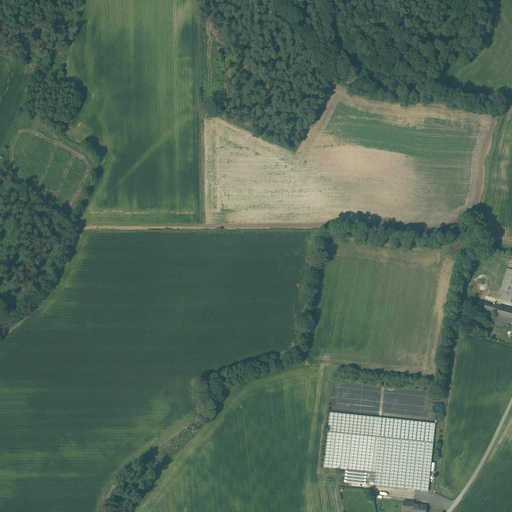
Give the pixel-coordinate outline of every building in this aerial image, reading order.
[(511,299),(511,270),(507,269),(499,296),(498,300),(511,303),(511,299)] [(480,275),(478,276),(476,278),(475,280),(474,283),(475,285),(476,288),(478,289),(481,290),(483,291),(486,290),(488,288),(490,286),(490,284),(490,281),(489,278),(488,276),(485,275),(483,274),(480,275)] [(497,314),(499,306),(486,303),(484,310),(497,314)] [(511,309),(499,306),(497,314),(494,323),(502,325),(508,327),(509,324),(511,325),(511,324),(511,321),(511,309)] [(457,309),(454,311),(455,314),(458,317),(463,314),(459,308),(457,309)] [(433,410),(434,412),(435,413),(437,414),(440,414),(441,413),(443,411),(444,409),(443,407),(443,405),(441,404),(439,403),(437,403),(435,404),(433,405),(432,408),(433,410)] [(330,412),(328,432),(379,437),(433,443),(435,423),(428,423),(330,412)] [(323,467),(346,470),(366,472),(375,473),(379,437),(328,432),(323,467)] [(375,473),(366,472),(365,485),(428,491),(433,443),(379,437),(375,473)] [(344,482),(365,485),(366,472),(346,470),(344,482)] [(413,503),(403,502),(402,511),(409,511),(411,511),(413,504),(413,503)]
